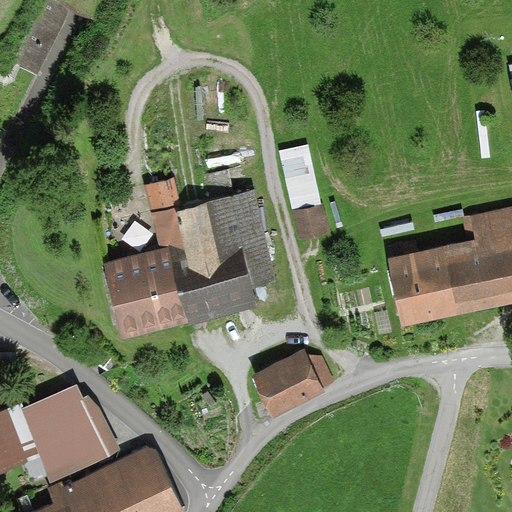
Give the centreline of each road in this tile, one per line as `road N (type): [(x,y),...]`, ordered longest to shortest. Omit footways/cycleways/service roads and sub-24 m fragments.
road 1 (track): [(364,375),(315,338),(253,92),(206,59),(166,53)]
road 2 (residential): [(455,362),(364,375),(256,436),(216,495)]
road 3 (residential): [(0,322),(124,404),(216,495)]
road 4 (residential): [(423,511),(455,362)]
